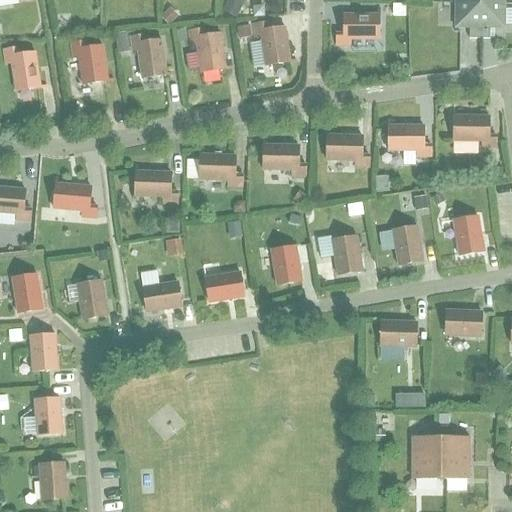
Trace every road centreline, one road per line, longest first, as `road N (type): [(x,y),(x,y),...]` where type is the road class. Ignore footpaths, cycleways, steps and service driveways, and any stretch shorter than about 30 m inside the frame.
road 1 (residential): [(511,271),(85,348),(95,511)]
road 2 (residential): [(0,149),(312,101)]
road 3 (residential): [(312,101),(506,72)]
